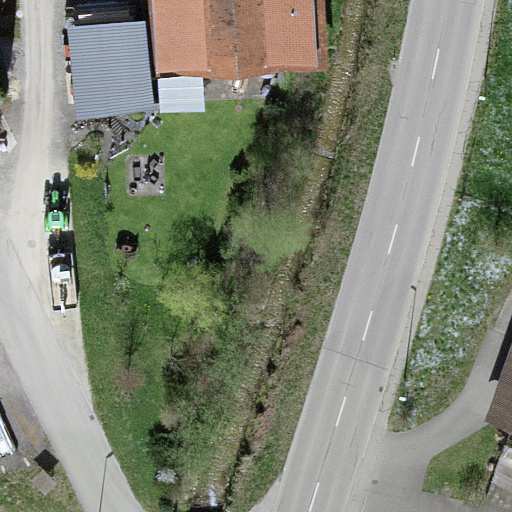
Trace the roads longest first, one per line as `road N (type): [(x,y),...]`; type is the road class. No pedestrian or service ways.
road 1 (secondary): [(448,0),(419,139),(309,511)]
road 2 (residential): [(34,0),(30,351)]
road 3 (residential): [(30,351),(111,511)]
